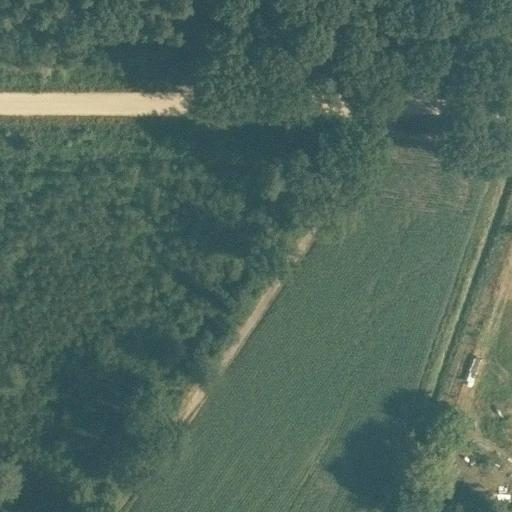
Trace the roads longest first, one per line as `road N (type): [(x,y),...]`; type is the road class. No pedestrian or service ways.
road 1 (track): [(388,111),(110,511)]
road 2 (track): [(388,111),(0,105)]
road 3 (track): [(511,109),(388,111)]
